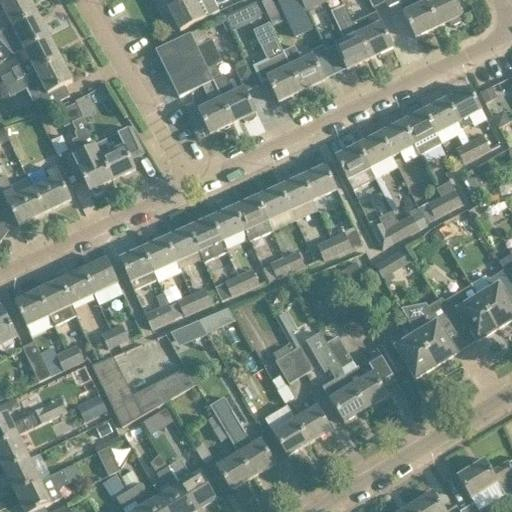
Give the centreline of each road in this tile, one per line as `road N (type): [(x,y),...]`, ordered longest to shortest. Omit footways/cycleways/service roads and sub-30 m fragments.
road 1 (residential): [(191,183),(511,31)]
road 2 (residential): [(309,511),(511,383)]
road 3 (residential): [(0,278),(191,183)]
road 4 (residential): [(191,183),(84,0)]
